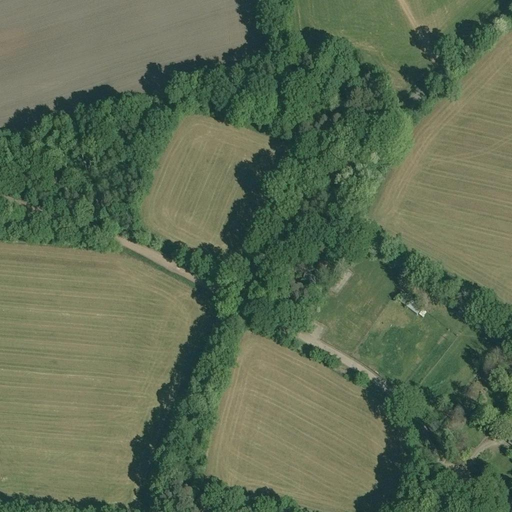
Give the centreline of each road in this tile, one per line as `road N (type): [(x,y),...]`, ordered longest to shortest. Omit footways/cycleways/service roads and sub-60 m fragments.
road 1 (unclassified): [(151,511),(167,447),(242,284),(321,192),(511,6)]
road 2 (track): [(0,199),(106,234),(350,361),(410,417),(444,464)]
